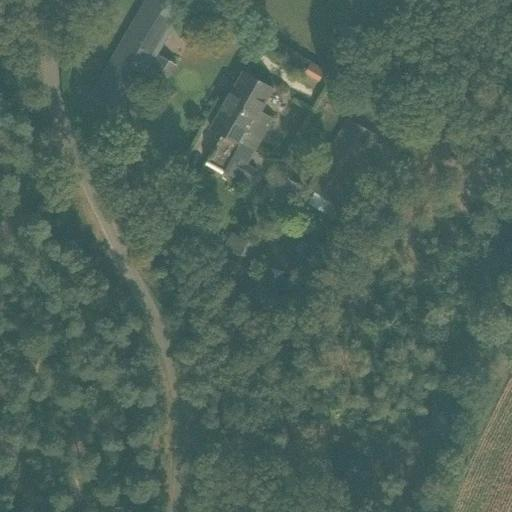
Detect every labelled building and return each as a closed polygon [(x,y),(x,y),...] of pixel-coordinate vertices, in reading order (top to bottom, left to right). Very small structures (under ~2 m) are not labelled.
[(146,0),(90,96),(121,114),(185,4),(179,0),(146,0)] [(305,72),(304,74),(318,82),(322,77),(325,71),(311,62),(305,72)] [(243,72),(220,114),(262,137),(273,118),(261,111),(273,89),(243,72)] [(218,141),(207,161),(254,187),(259,178),(254,175),(256,170),(247,165),(262,137),(220,114),(211,130),(221,136),(225,137),(222,143),(218,141)] [(307,189),(335,206),(376,136),(348,120),(307,189)] [(274,172),(262,192),(275,200),(288,208),(301,187),(274,172)] [(231,234),(224,247),(248,260),(256,247),(231,234)] [(232,261),(226,271),(234,276),(240,266),(232,261)] [(244,330),(238,339),(248,345),(254,336),(244,330)]
